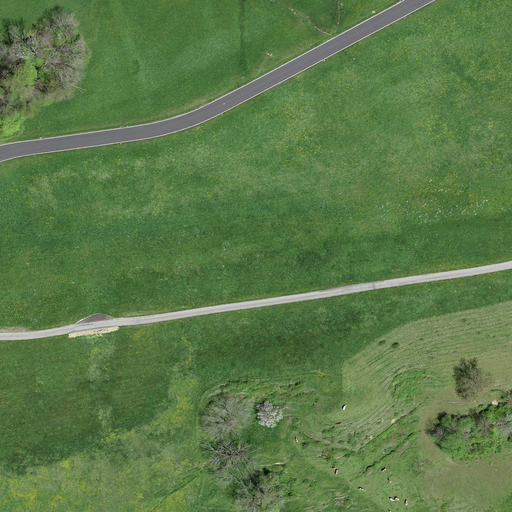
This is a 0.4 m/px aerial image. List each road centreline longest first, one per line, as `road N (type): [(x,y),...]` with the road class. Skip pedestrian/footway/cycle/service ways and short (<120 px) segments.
road 1 (unclassified): [(0,335),(511,265)]
road 2 (secondary): [(0,153),(186,121),(419,0)]
